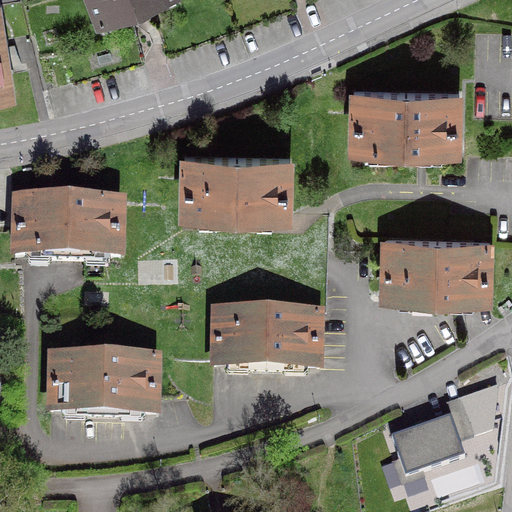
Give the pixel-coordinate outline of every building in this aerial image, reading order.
[(144,0),(90,0),(98,18),(144,0)] [(232,0),(158,28),(168,56),(295,9),(291,0),(232,0)] [(0,96),(11,94),(0,23),(0,96)] [(64,54),(72,83),(145,62),(137,34),(64,54)] [(354,91),(352,146),(388,147),(388,152),(421,153),(421,147),(457,148),(458,94),(354,91)] [(184,156),(183,211),(219,212),(219,218),(252,218),(252,213),(288,213),(289,159),(184,156)] [(0,236),(0,264),(15,264),(15,256),(52,257),(51,263),(84,263),(84,258),(120,259),(122,204),(17,201),(16,237),(0,236)] [(385,240),(383,294),(420,295),(419,301),(452,302),(452,296),(488,297),(490,242),(385,240)] [(215,312),(214,366),(250,367),(250,373),(282,374),(283,368),(319,369),(320,314),(215,312)] [(52,357),(51,411),(87,412),(87,418),(119,419),(119,413),(156,414),(157,359),(52,357)] [(451,418),(391,438),(405,478),(464,458),(451,418)]
